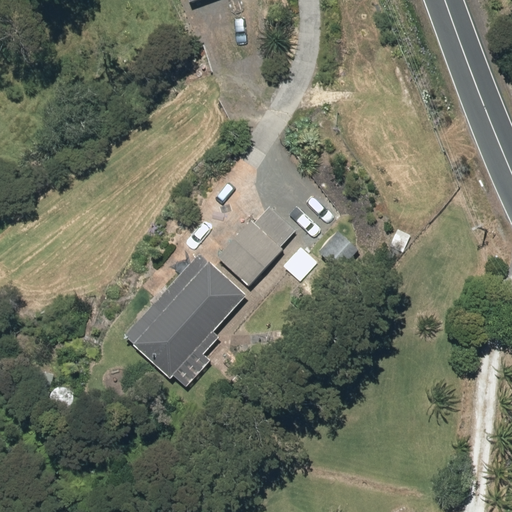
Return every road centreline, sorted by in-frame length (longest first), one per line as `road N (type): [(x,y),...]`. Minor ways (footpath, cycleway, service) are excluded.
road 1 (tertiary): [(445,0),(511,170)]
road 2 (unknown): [(511,330),(493,511)]
